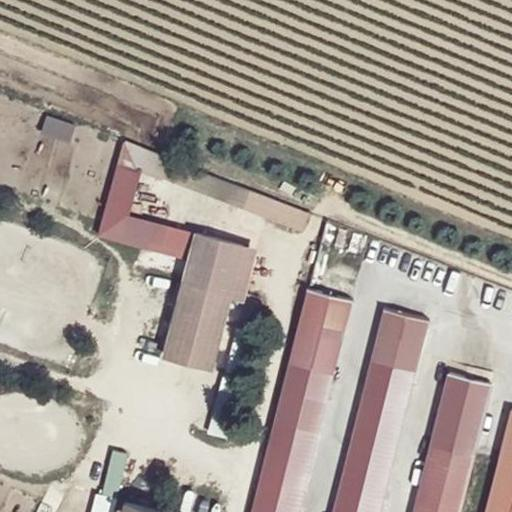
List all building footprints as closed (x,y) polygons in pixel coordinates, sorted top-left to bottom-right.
[(190,186),(305,231),(312,212),(197,167),(190,186)] [(192,257),(237,270),(242,245),(199,233),(192,257)] [(231,294),(237,270),(192,257),(186,281),(231,294)] [(213,366),(231,294),(186,281),(166,354),(213,366)] [(298,511),(353,299),(313,288),(255,511),(298,511)] [(379,511),(428,318),(388,308),(336,511),(379,511)] [(460,511),(493,382),(453,372),(417,511),(460,511)] [(511,511),(511,416),(487,511),(511,511)] [(56,511),(59,506),(40,498),(34,511),(56,511)] [(166,511),(127,501),(124,511),(166,511)]
